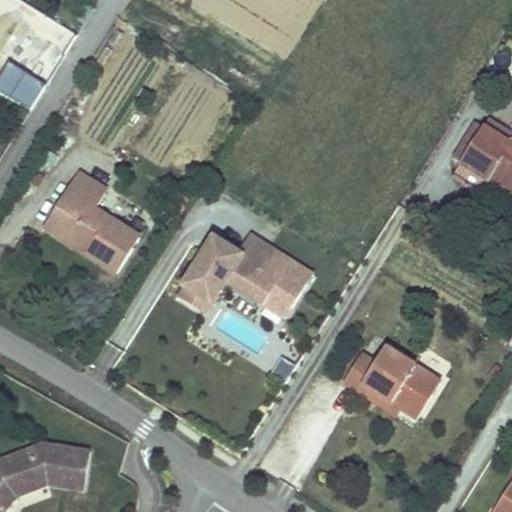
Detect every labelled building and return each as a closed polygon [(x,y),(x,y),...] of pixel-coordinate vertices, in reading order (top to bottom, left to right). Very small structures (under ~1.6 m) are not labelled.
[(511,186),(511,142),(511,144),(485,127),(461,163),(489,180),(495,171),(501,174),(498,178),(511,186)] [(74,196),(65,211),(55,227),(81,243),(83,239),(89,244),(85,251),(118,272),(140,235),(95,208),(107,189),(79,171),(66,191),(74,196)] [(489,180),(511,194),(511,186),(498,178),(501,174),(495,171),(489,180)] [(66,191),(44,226),(85,251),(89,244),(83,239),(81,243),(55,227),(65,211),(74,196),(66,191)] [(306,285),(284,271),(290,262),(248,235),(237,253),(222,243),(211,259),(205,255),(202,253),(195,264),(198,266),(177,299),(198,312),(219,279),(225,283),(262,306),(268,296),(290,309),(306,285)] [(211,259),(222,243),(215,239),(205,255),(211,259)] [(311,275),(290,262),(284,271),(306,285),(311,275)] [(204,316),(225,283),(219,279),(198,312),(204,316)] [(290,309),(268,296),(262,306),(283,320),(290,309)] [(291,378),(306,352),(275,335),(260,360),(291,378)] [(417,418),(442,383),(387,347),(376,363),(362,354),(344,381),(352,386),(360,391),(364,384),(400,407),(417,418)] [(364,384),(360,391),(396,414),(400,407),(364,384)] [(90,452),(44,444),(2,459),(0,460),(0,511),(3,509),(0,504),(0,499),(8,489),(42,478),(48,484),(84,491),(90,452)] [(42,478),(8,489),(0,499),(0,504),(3,509),(15,493),(48,484),(42,478)] [(511,511),(511,484),(492,511),(511,511)]
